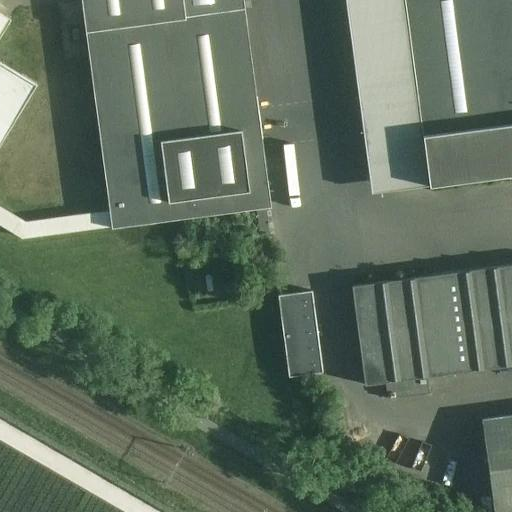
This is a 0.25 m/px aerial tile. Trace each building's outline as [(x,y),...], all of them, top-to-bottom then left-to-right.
[(0,0),(0,223),(21,237),(111,225),(109,210),(24,221),(0,205),(0,139),(35,81),(0,59),(0,35),(10,18),(0,12),(0,0)] [(184,15),(181,0),(81,0),(109,210),(111,225),(111,227),(270,206),(243,8),(184,15)] [(511,0),(344,0),(370,192),(511,172),(511,0)] [(426,376),(511,364),(511,263),(351,285),(364,384),(384,381),(387,398),(429,393),(426,376)] [(322,372),(311,290),(277,295),(288,376),(322,372)] [(511,511),(511,414),(481,419),(493,511),(511,511)]
